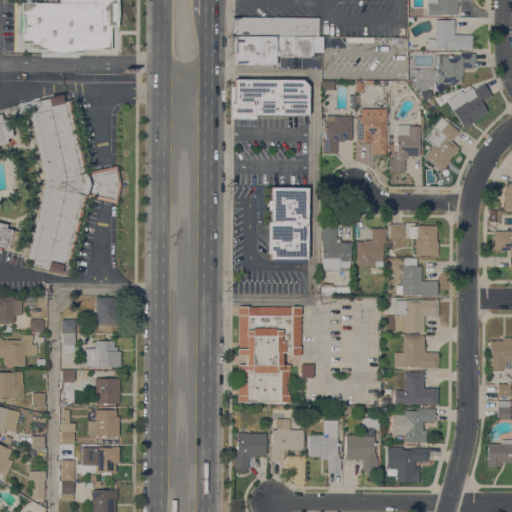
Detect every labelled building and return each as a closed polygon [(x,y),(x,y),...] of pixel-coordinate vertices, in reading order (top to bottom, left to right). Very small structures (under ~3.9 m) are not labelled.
[(86,49),(86,53),(76,54),(46,54),(46,50),(38,50),(38,55),(33,55),(33,51),(21,51),(21,2),(58,2),(58,0),(117,0),(117,25),(110,25),(110,49),(94,49),(86,49)] [(456,14),(437,14),(427,14),(427,2),(426,2),(426,0),(460,0),(460,1),(456,1),(456,14)] [(312,55),(275,54),(275,65),(234,64),(234,52),(230,52),(231,16),(318,17),(318,36),(312,36),(312,55)] [(434,19),(450,19),(453,19),(453,34),(471,34),(471,49),(426,48),(426,38),(434,38),(434,19)] [(436,82),(436,64),(437,64),(437,55),(459,55),(459,53),(474,53),(474,67),(462,67),(462,74),(461,74),(461,82),(436,82)] [(407,74),(407,64),(431,64),(431,74),(408,74),(407,74)] [(321,89),(321,80),(334,80),(334,89),(321,89)] [(230,118),(230,86),(234,86),(235,81),(301,81),(307,87),(306,115),(255,115),(255,118),(233,118),(230,118)] [(472,89),(472,90),(483,83),(491,95),(481,102),(486,111),(474,119),(463,127),(462,126),(451,109),(455,106),(453,102),(472,89)] [(429,89),(431,95),(422,99),(420,92),(429,89)] [(33,258),(29,257),(45,185),(45,182),(29,108),(34,107),(33,101),(47,98),(47,96),(61,93),(63,100),(69,99),(85,172),(116,165),(120,184),(116,203),(84,195),(68,267),(62,266),(60,271),(32,265),(33,258)] [(385,154),(371,153),(371,140),(355,140),(355,115),(360,115),(360,108),(386,108),(385,154)] [(458,131),(450,140),(458,147),(448,159),(449,160),(440,171),(423,156),(434,144),(426,137),(435,127),(431,123),(439,114),(447,122),(458,131)] [(351,140),(344,140),(344,141),(336,141),(336,153),(322,153),(322,138),(324,138),(325,120),(325,115),(333,115),(351,115),(351,140)] [(0,119),(8,118),(12,136),(6,138),(7,141),(0,142),(0,119)] [(396,124),(407,124),(407,125),(420,125),(419,135),(418,155),(406,155),(406,159),(404,159),(404,171),(389,171),(389,158),(392,158),(392,152),(396,152),(396,124)] [(511,209),(503,208),(504,201),(502,201),(504,187),(506,188),(507,182),(511,183),(511,209)] [(305,189),(304,258),(269,258),(269,253),(267,253),(267,221),(270,221),(270,219),(269,219),(269,212),(270,212),(270,210),(267,210),(267,200),(270,200),(269,189),(305,189)] [(0,223),(12,226),(12,229),(19,231),(15,249),(0,245),(0,223)] [(335,236),(340,236),(340,242),(351,242),(351,245),(350,245),(350,261),(349,261),(349,270),(339,270),(339,269),(322,269),(322,245),(321,245),(321,239),(319,239),(319,232),(321,232),(321,223),(336,223),(335,236)] [(403,223),(403,238),(389,237),(389,223),(403,223)] [(414,255),(414,237),(408,237),(408,226),(416,226),(416,225),(435,225),(435,241),(437,241),(437,255),(414,255)] [(511,230),(511,226),(511,267),(509,267),(509,249),(493,249),(494,230),(511,230)] [(370,227),(385,228),(385,242),(382,242),(382,252),(383,252),(383,253),(382,253),(382,266),(355,265),(355,240),(363,241),(363,239),(370,239),(370,227)] [(401,265),(402,265),(402,258),(416,258),(416,265),(420,265),(420,280),(436,280),(436,295),(416,295),(416,294),(395,293),(396,284),(401,284),(401,265)] [(349,294),(320,293),(320,282),(327,282),(327,285),(349,286),(349,294)] [(0,296),(13,296),(13,313),(14,313),(14,321),(13,321),(13,322),(0,322),(0,296)] [(95,297),(118,297),(118,323),(94,323),(95,297)] [(394,313),(393,313),(394,299),(405,299),(433,299),(433,298),(437,298),(437,315),(423,315),(423,332),(419,332),(419,331),(394,331),(394,313)] [(300,307),(300,315),(299,315),(299,346),(300,346),(300,355),(291,355),(291,352),(284,352),(284,356),(282,356),(282,364),(289,364),(289,370),(288,370),(288,394),(289,394),(289,401),(284,401),(284,403),(273,403),(273,401),(237,401),(237,394),(238,394),(238,370),(237,370),(237,364),(244,364),(244,355),(237,355),(237,307),(300,307)] [(29,331),(29,319),(42,319),(42,331),(29,331)] [(61,331),(61,319),(74,319),(74,331),(61,331)] [(391,328),(382,328),(382,319),(390,319),(391,328)] [(74,352),(61,352),(61,333),(74,333),(74,352)] [(20,339),(20,334),(32,334),(32,340),(31,340),(31,344),(36,344),(36,353),(31,353),(31,354),(24,354),(24,366),(2,365),(2,357),(0,357),(0,337),(1,337),(1,339),(20,339)] [(419,335),(419,334),(423,334),(423,348),(424,348),(424,351),(437,351),(436,356),(437,356),(437,363),(436,363),(436,368),(433,368),(433,367),(419,367),(419,366),(402,366),(393,366),(393,351),(402,352),(402,335),(419,335)] [(489,369),(489,360),(490,360),(490,350),(488,350),(488,339),(490,340),(496,340),(496,339),(502,339),(502,337),(511,337),(511,360),(504,360),(504,369),(489,369)] [(113,340),(113,346),(116,346),(116,350),(119,350),(119,366),(84,366),(84,348),(94,348),(94,340),(113,340)] [(312,377),(300,377),(300,363),(312,363),(312,377)] [(74,370),(74,381),(61,381),(61,370),(74,370)] [(0,371),(12,372),(12,371),(22,371),(21,382),(23,382),(22,398),(8,397),(0,396),(0,371)] [(394,403),(394,390),(403,390),(403,371),(419,371),(423,371),(422,388),(437,388),(437,404),(432,404),(432,403),(394,403)] [(118,377),(119,402),(95,403),(94,378),(118,377)] [(507,383),(507,382),(509,382),(509,396),(496,396),(496,383),(507,383)] [(44,392),(44,405),(31,404),(31,392),(44,392)] [(509,402),(509,406),(511,406),(511,410),(509,410),(509,419),(496,419),(496,402),(509,402)] [(0,406),(17,411),(13,430),(5,428),(3,433),(0,432),(0,406)] [(403,441),(403,434),(391,434),(391,414),(403,414),(403,410),(415,410),(415,408),(434,408),(433,409),(435,409),(435,420),(433,420),(433,421),(421,421),(421,429),(426,429),(426,435),(424,435),(424,439),(426,439),(426,442),(403,441)] [(68,422),(74,422),(74,431),(73,431),(73,442),(60,442),(60,422),(61,422),(61,409),(68,409),(68,422)] [(94,420),(95,409),(115,409),(115,416),(118,416),(118,435),(87,435),(87,420),(94,420)] [(345,459),(345,434),(360,434),(360,427),(361,427),(361,417),(378,417),(378,428),(374,428),(373,453),(375,453),(375,457),(377,457),(377,469),(377,472),(362,472),(362,459),(345,459)] [(270,445),(269,445),(269,442),(271,442),(271,429),(275,429),(276,418),(289,418),(289,429),(302,429),(302,432),(303,432),(303,437),(302,437),(302,443),(303,443),(303,447),(302,447),(302,453),(290,453),(290,449),(283,449),(283,460),(282,460),(282,461),(271,461),(271,460),(270,460),(270,445)] [(322,434),(322,419),(336,419),(336,453),(338,453),(338,457),(340,457),(340,471),(339,471),(339,472),(327,472),(327,471),(326,471),(326,458),(319,458),(319,456),(308,456),(308,434),(322,434)] [(265,432),(265,454),(253,454),(253,457),(248,457),(248,468),(244,468),(244,470),(240,470),(240,468),(233,468),(233,455),(236,455),(236,453),(233,453),(233,450),(236,450),(237,432),(265,432)] [(11,438),(9,444),(2,441),(5,435),(11,438)] [(43,448),(41,448),(41,449),(36,449),(36,452),(31,451),(31,435),(44,435),(43,446),(43,448)] [(500,443),(500,438),(511,438),(511,462),(499,462),(499,466),(485,466),(485,460),(486,460),(487,443),(500,443)] [(0,444),(11,449),(7,458),(12,460),(6,474),(0,471),(0,444)] [(111,447),(111,446),(118,446),(118,462),(115,462),(115,471),(82,471),(82,446),(111,447)] [(386,446),(401,446),(401,449),(403,449),(403,448),(406,448),(406,449),(410,449),(410,448),(413,448),(413,447),(427,447),(427,460),(414,460),(414,468),(416,468),(416,465),(418,465),(418,473),(418,482),(413,482),(413,481),(412,481),(412,482),(408,482),(408,481),(403,481),(403,482),(398,482),(398,481),(396,481),(396,468),(386,468),(386,446)] [(73,467),(73,480),(59,480),(60,467),(73,467)] [(45,470),(44,479),(43,498),(30,498),(30,479),(27,479),(28,470),(45,470)] [(73,482),(73,500),(60,500),(60,482),(73,482)] [(91,511),(91,489),(116,489),(116,499),(115,499),(114,511),(91,511)]
